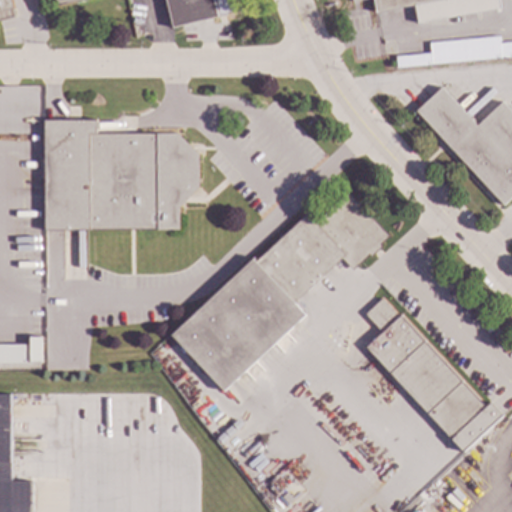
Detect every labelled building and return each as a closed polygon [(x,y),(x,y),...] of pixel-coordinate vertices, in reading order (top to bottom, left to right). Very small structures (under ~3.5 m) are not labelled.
[(0,20),(0,0),(7,0),(12,18),(0,20)] [(166,0),(173,27),(240,12),(237,0),(166,0)] [(497,0),(499,8),(416,23),(413,7),(375,13),(370,0),(363,0),(351,2),(349,0),(497,0)] [(511,58),(511,42),(499,44),(499,38),(429,43),(429,55),(395,57),(396,67),(511,58)] [(476,126),(501,102),(511,114),(511,197),(502,207),(415,112),(440,88),(476,126)] [(44,121),(44,231),(178,230),(178,207),(198,187),(197,156),(176,133),(95,133),(95,121),(44,121)] [(170,336),(222,391),(305,314),(294,301),(341,258),(351,269),(367,253),(369,255),(380,244),(379,243),(387,235),(341,184),(255,263),(252,260),(170,336)] [(366,346),(462,453),(501,418),(490,405),(485,409),(400,315),(397,318),(380,299),(364,314),(381,333),(366,346)] [(40,363),(29,363),(29,338),(40,338),(40,363)] [(10,511),(0,511),(0,395),(10,395),(10,511)] [(303,491),(288,505),(269,485),(284,471),(303,491)]
